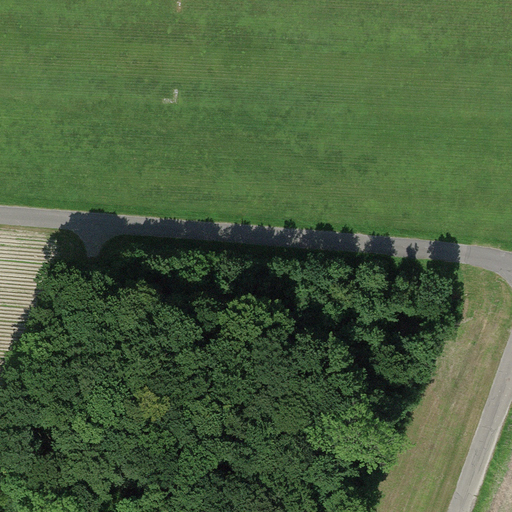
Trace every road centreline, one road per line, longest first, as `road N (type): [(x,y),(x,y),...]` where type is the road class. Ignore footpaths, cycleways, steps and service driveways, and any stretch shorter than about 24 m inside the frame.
road 1 (unclassified): [(511,263),(0,216)]
road 2 (track): [(511,364),(459,511)]
